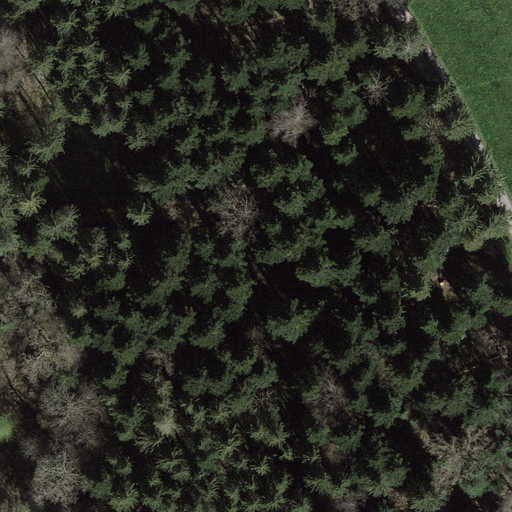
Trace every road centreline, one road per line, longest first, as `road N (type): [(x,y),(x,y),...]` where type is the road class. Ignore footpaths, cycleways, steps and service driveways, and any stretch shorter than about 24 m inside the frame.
road 1 (track): [(120,0),(137,347),(120,511)]
road 2 (track): [(511,223),(397,0)]
